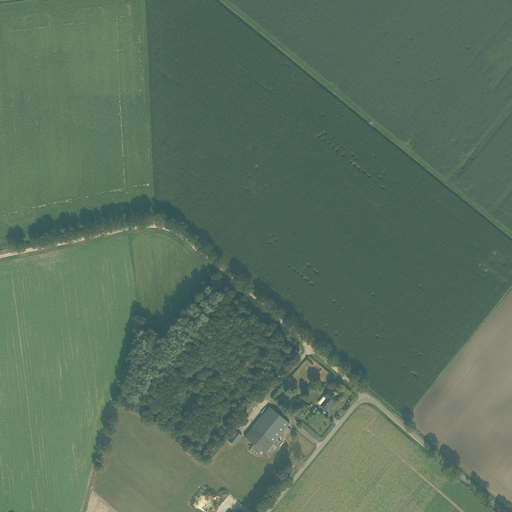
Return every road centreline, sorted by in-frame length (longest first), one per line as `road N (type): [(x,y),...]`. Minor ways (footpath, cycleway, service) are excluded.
road 1 (track): [(342,375),(164,222),(0,253)]
road 2 (unclassified): [(500,511),(364,394)]
road 3 (unclassified): [(269,511),(364,394)]
